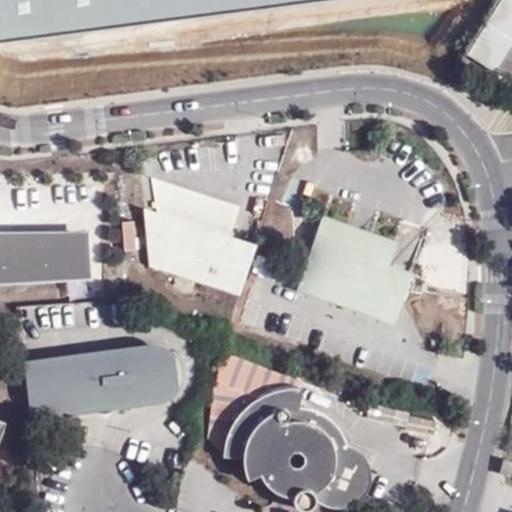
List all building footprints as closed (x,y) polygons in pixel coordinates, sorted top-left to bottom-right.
[(511,0),(503,0),(492,19),(511,31),(511,0)] [(511,33),(491,20),(472,51),(499,69),(511,48),(511,33)] [(229,236),(239,207),(152,178),(156,213),(144,210),(149,267),(240,297),(258,245),(229,236)] [(121,248),(133,248),(134,219),(121,219),(121,248)] [(379,324),(413,308),(422,283),(398,274),(406,251),(331,224),(304,298),(379,324)] [(92,241),(0,244),(0,283),(93,280),(92,241)] [(410,316),(413,308),(379,324),(404,334),(410,316)] [(313,412),(299,410),(304,382),(219,351),(208,439),(224,458),(244,459),(246,471),(249,481),(262,477),(268,487),(281,497),(294,501),(296,507),(301,511),(309,511),(311,511),(317,508),(320,502),(329,508),(340,509),(352,507),(364,496),(370,482),(370,470),(364,456),(350,449),(346,437),(338,427),(327,418),(313,412)] [(183,374),(180,367),(176,360),(169,356),(161,353),(30,367),(35,418),(157,405),(172,399),(175,396),(180,390),(183,382),(183,374)] [(369,404),(367,416),(405,424),(405,428),(433,434),(435,422),(409,417),(409,413),(369,404)] [(0,423),(0,448),(9,428),(0,423)]
